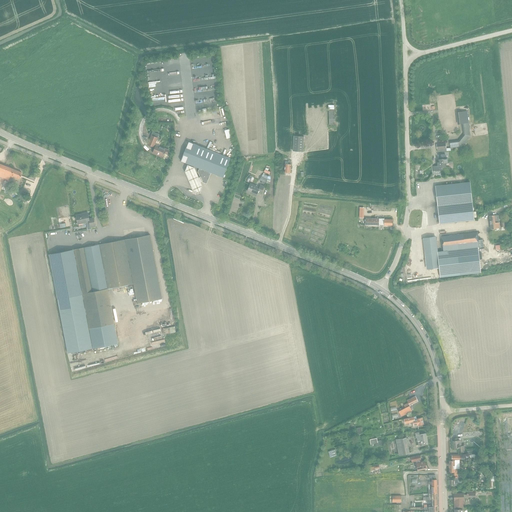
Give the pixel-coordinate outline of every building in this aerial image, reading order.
[(459,142),(450,143),(451,148),(462,146),(470,136),(469,123),(467,111),(457,113),(459,125),(464,124),(465,135),(459,142)] [(157,138),(151,135),(148,144),(154,147),(157,138)] [(302,152),(304,137),(294,136),(293,152),(302,152)] [(207,184),(211,173),(223,177),(230,158),(188,142),(181,161),(189,164),(196,167),(200,168),(198,172),(202,182),(207,184)] [(445,143),(437,144),(437,149),(442,148),(442,151),(446,151),(445,143)] [(167,154),(169,150),(156,145),(153,153),(163,157),(165,153),(167,154)] [(438,166),(433,166),(434,171),(441,170),(441,167),(445,167),(445,163),(448,163),(447,158),(446,158),(445,154),(438,155),(439,162),(437,162),(438,166)] [(19,178),(21,172),(0,163),(0,176),(8,179),(10,175),(14,176),(19,178)] [(189,164),(186,171),(194,190),(202,192),(204,186),(202,182),(198,172),(196,167),(189,164)] [(261,193),(264,186),(260,185),(260,186),(250,182),(247,191),(253,193),(253,194),(256,196),(258,192),(261,193)] [(435,186),(438,208),(439,224),(474,220),(470,182),(435,186)] [(90,228),(95,227),(94,218),(89,219),(88,213),(84,214),(84,215),(76,216),(78,224),(87,223),(87,224),(90,223),(90,228)] [(490,228),(499,227),(498,214),(489,215),(490,228)] [(365,218),(365,225),(384,225),(392,225),(393,217),(384,217),(384,218),(365,218)] [(479,248),(483,247),(482,239),(478,240),(477,231),(441,236),(443,248),(478,243),(479,248)] [(83,294),(57,299),(68,353),(93,348),(118,344),(114,324),(108,289),(134,284),(137,304),(161,300),(150,236),(84,247),(74,249),(83,294)] [(441,277),(481,272),(477,247),(437,252),(435,237),(423,239),(427,269),(439,267),(441,277)] [(74,249),(49,253),(57,299),(83,294),(74,249)] [(405,408),(398,411),(401,417),(412,411),(409,406),(418,401),(415,396),(407,400),(408,403),(404,405),(405,408)] [(424,424),(423,417),(417,419),(416,416),(404,418),(406,423),(413,422),(414,426),(424,424)] [(422,446),(428,445),(426,434),(420,435),(419,432),(415,433),(416,436),(417,436),(418,441),(421,441),(422,446)] [(377,438),(370,440),(371,445),(375,444),(376,446),(382,445),(381,440),(378,441),(377,438)] [(399,455),(409,453),(406,438),(396,440),(399,455)] [(455,439),(455,441),(453,441),(454,448),(459,447),(460,452),(464,452),(464,446),(461,446),(460,438),(455,439)] [(458,475),(457,468),(458,460),(462,460),(462,456),(452,456),(452,461),(449,461),(449,472),(454,472),(454,475),(458,475)] [(418,470),(427,468),(426,460),(416,463),(418,470)] [(432,490),(428,490),(428,493),(429,493),(437,493),(436,480),(432,480),(432,482),(429,482),(429,484),(432,484),(432,490)] [(454,508),(464,508),(463,493),(454,494),(454,500),(454,508)]
